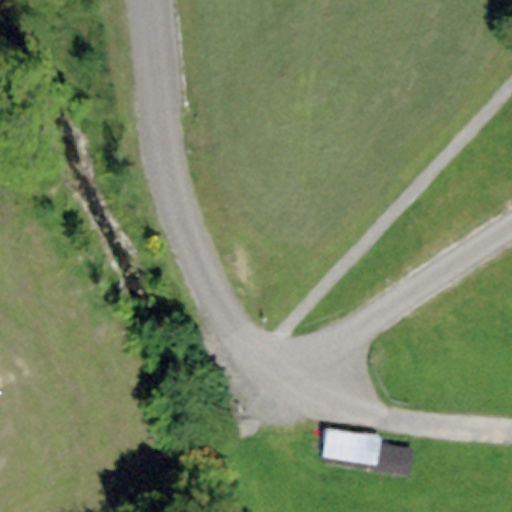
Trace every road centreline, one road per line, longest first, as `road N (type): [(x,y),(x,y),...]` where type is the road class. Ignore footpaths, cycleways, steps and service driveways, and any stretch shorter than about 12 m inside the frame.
road 1 (track): [(149,0),(173,195),(223,315),(264,360)]
road 2 (track): [(264,360),(352,342),(511,225)]
road 3 (track): [(264,360),(329,394),(511,422)]
road 4 (track): [(173,195),(59,234)]
